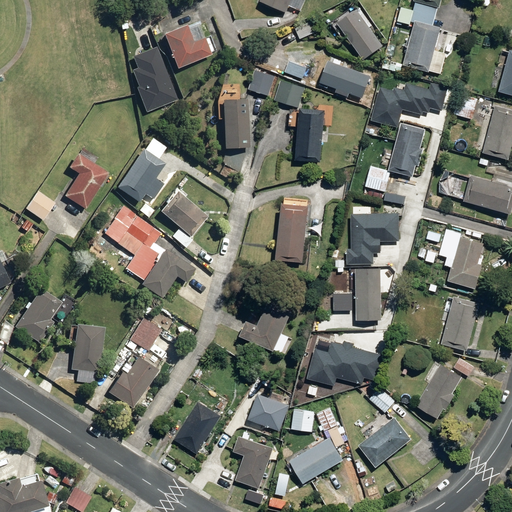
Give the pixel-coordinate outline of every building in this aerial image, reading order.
[(260,0),(260,2),(285,13),(289,6),(300,11),(305,0),(260,0)] [(414,0),(414,2),(415,2),(437,8),(439,8),(441,0),(414,0)] [(437,8),(415,2),(412,11),(400,8),(397,22),(409,25),(410,22),(415,23),(415,21),(432,26),(437,8)] [(337,24),(363,60),(382,47),(356,11),(337,24)] [(295,29),(299,39),(318,30),(314,20),(295,29)] [(432,26),(415,21),(415,23),(404,66),(428,72),(440,28),(432,26)] [(161,35),(174,69),(209,55),(208,52),(215,50),(210,39),(204,41),(203,39),(191,43),(184,26),(161,35)] [(178,99),(158,46),(133,55),(138,67),(134,69),(140,86),(137,86),(146,111),(178,99)] [(498,92),(511,95),(511,51),(510,50),(498,92)] [(284,72),(302,79),(306,68),(288,61),(284,72)] [(340,91),(362,99),(370,77),(327,61),(319,83),(336,89),(335,92),(339,93),(340,91)] [(249,90),(269,95),(275,75),(254,69),(249,90)] [(274,101),(298,108),(305,88),(280,80),(274,101)] [(441,110),(447,87),(430,83),(429,89),(405,83),(403,89),(394,87),(393,91),(380,87),(372,120),(396,126),(401,107),(421,112),(422,109),(428,111),(429,107),(441,110)] [(453,114),(472,119),(478,99),(468,96),(469,91),(461,88),(453,114)] [(246,110),(246,99),(220,100),(222,149),(248,148),(247,133),(258,133),(261,109),(246,110)] [(483,153),(509,159),(511,145),(511,109),(496,106),(483,153)] [(295,161),(320,163),(324,111),(299,109),(295,161)] [(366,186),(385,191),(390,171),(412,177),(415,166),(419,166),(423,150),(420,149),(425,130),(401,124),(388,170),(371,166),(366,186)] [(63,196),(83,210),(106,173),(93,165),(97,158),(83,149),(79,156),(75,154),(66,168),(77,174),(63,196)] [(115,187),(137,202),(143,194),(152,200),(163,184),(154,178),(163,164),(140,149),(115,187)] [(441,176),(443,181),(453,176),(451,171),(441,176)] [(463,202),(510,215),(511,207),(511,187),(471,176),(463,202)] [(27,208),(45,221),(58,203),(40,190),(27,208)] [(157,212),(189,237),(205,216),(174,191),(157,212)] [(155,210),(146,201),(139,208),(149,217),(155,210)] [(275,261),(302,264),(307,206),(281,204),(275,261)] [(113,217),(121,223),(129,211),(121,206),(113,217)] [(399,241),(398,213),(350,214),(351,248),(346,249),(347,264),(373,264),(373,253),(380,253),(380,241),(399,241)] [(306,234),(324,236),(326,216),(308,215),(306,234)] [(143,281),(159,255),(149,248),(159,232),(135,216),(124,232),(141,243),(124,269),(143,281)] [(19,227),(26,232),(31,224),(24,219),(19,227)] [(171,237),(184,248),(191,240),(177,229),(171,237)] [(447,282),(475,290),(482,266),(477,264),(483,244),(460,238),(459,241),(452,239),(454,232),(446,230),(443,240),(439,255),(447,257),(444,266),(451,268),(447,282)] [(427,239),(438,242),(441,235),(429,231),(427,239)] [(0,287),(13,281),(3,260),(9,257),(4,247),(0,249),(0,287)] [(162,249),(159,255),(143,281),(140,285),(161,298),(174,277),(184,283),(193,269),(162,249)] [(417,257),(423,258),(426,251),(419,249),(417,257)] [(426,259),(433,261),(435,254),(429,251),(426,259)] [(355,270),(356,321),(381,320),(380,269),(355,270)] [(13,327),(38,343),(51,323),(47,320),(57,303),(37,290),(13,327)] [(441,345),(467,352),(479,304),(453,298),(441,345)] [(274,350),(281,354),(288,338),(281,335),(291,312),(268,301),(256,327),(246,322),(239,337),(272,353),(274,350)] [(129,340),(146,351),(163,325),(145,314),(129,340)] [(74,382),(93,384),(94,373),(96,373),(100,328),(74,325),(70,369),(76,370),(74,382)] [(365,378),(374,381),(381,355),(353,347),(354,344),(344,341),(343,345),(331,342),(328,352),(315,348),(306,379),(335,387),(337,379),(362,386),(365,378)] [(437,357),(445,359),(447,353),(440,350),(437,357)] [(106,393),(130,409),(143,390),(144,391),(146,387),(145,387),(154,372),(133,358),(128,367),(114,358),(105,372),(114,378),(106,393)] [(454,368),(468,376),(474,367),(460,359),(454,368)] [(416,406),(437,419),(443,410),(445,411),(454,395),(452,394),(461,378),(440,365),(416,406)] [(370,400),(384,413),(394,401),(380,388),(370,400)] [(289,405),(257,393),(247,420),(279,431),(289,405)] [(173,440),(197,455),(221,417),(197,402),(173,440)] [(328,429),(336,447),(344,444),(336,427),(338,426),(329,408),(316,414),(324,431),(328,429)] [(291,430),(312,432),(314,412),(294,409),(291,430)] [(358,446),(376,468),(411,441),(393,418),(358,446)] [(235,481),(258,489),(267,464),(269,464),(270,461),(268,460),(272,449),(239,437),(233,453),(244,456),(235,481)] [(289,462),(302,484),(343,461),(330,438),(289,462)] [(346,475),(342,468),(329,476),(332,482),(346,475)] [(0,511),(13,511),(45,503),(37,476),(17,482),(14,473),(0,477),(0,511)] [(275,495),(285,497),(289,476),(279,474),(275,495)] [(336,486),(319,484),(319,491),(335,493),(336,486)] [(63,500),(80,511),(90,496),(73,485),(63,500)] [(292,501),(272,498),(270,507),(290,511),(292,501)]
